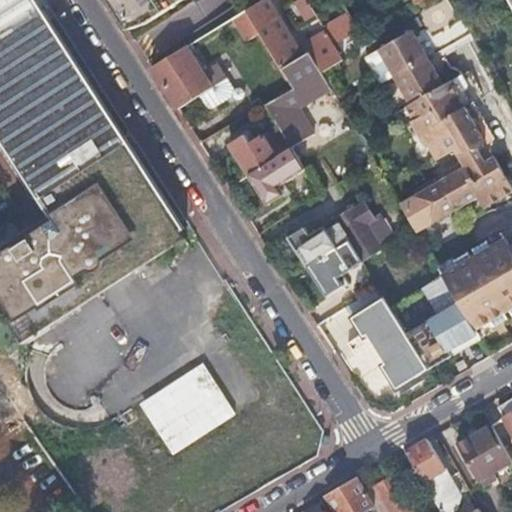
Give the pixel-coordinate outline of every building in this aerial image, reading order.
[(0,263),(0,302),(34,353),(193,251),(188,241),(191,239),(35,0),(0,0),(0,138),(57,226),(0,263)] [(105,0),(126,32),(146,25),(184,0),(105,0)] [(230,20),(244,43),(257,35),(243,12),(230,20)] [(322,27),(325,32),(333,46),(358,34),(347,15),(322,27)] [(453,22),(431,35),(441,55),(464,41),(453,22)] [(481,207),(511,189),(491,156),(482,161),(473,147),(488,138),(459,91),(453,95),(445,81),(438,85),(426,64),(422,58),(414,45),(406,31),(373,51),(406,105),(402,107),(410,120),(407,122),(421,145),(424,143),(434,160),(451,149),(459,162),(411,191),(414,195),(412,196),(429,224),(475,197),(481,207)] [(325,32),(302,44),(307,53),(320,74),(327,69),(342,60),(333,46),(325,32)] [(441,55),(431,35),(427,37),(414,45),(422,58),(426,64),(441,55)] [(342,57),(356,51),(351,40),(337,46),(342,57)] [(302,44),(296,48),(301,57),(307,53),(302,44)] [(198,97),(211,89),(201,73),(185,49),(151,70),(177,111),(198,97)] [(291,89),(264,106),(276,126),(288,144),(296,138),(282,117),(327,87),(320,74),(307,53),(301,57),(279,69),(291,89)] [(211,89),(198,97),(206,109),(211,110),(231,96),(236,101),(242,99),(243,93),(238,89),(233,91),(215,64),(201,73),(211,89)] [(327,69),(320,74),(327,87),(332,94),(337,90),(338,90),(327,69)] [(337,90),(332,94),(337,103),(343,100),(337,90)] [(288,144),(276,126),(249,145),(244,137),(227,148),(246,178),(276,159),(291,149),(288,144)] [(276,159),(246,178),(266,207),(284,195),(280,190),(285,187),(283,184),(304,170),(291,149),(276,159)] [(307,269),(325,297),(342,286),(338,279),(351,271),(350,269),(361,262),(360,261),(379,247),(363,223),(371,217),(361,202),(313,233),(312,231),(307,233),(304,228),(287,240),(307,269)] [(375,214),(371,217),(363,223),(379,247),(392,239),(375,214)] [(511,242),(507,245),(503,237),(488,246),(485,241),(453,260),(456,266),(441,275),(474,330),(511,306),(511,242)] [(382,366),(396,389),(427,370),(377,286),(347,306),(354,317),(352,318),(364,337),(374,331),(392,359),(382,366)] [(364,337),(382,366),(392,359),(374,331),(364,337)] [(511,402),(500,409),(511,430),(511,402)] [(495,474),(511,464),(511,460),(493,428),(457,448),(478,484),(479,483),(483,489),(498,481),(495,474)] [(459,496),(427,441),(421,444),(405,453),(439,511),(453,511),(455,511),(459,496)] [(410,511),(405,503),(391,479),(373,489),(386,511),(410,511)] [(367,511),(373,509),(357,480),(344,488),(325,499),(332,511),(367,511)] [(419,511),(412,499),(405,503),(410,511),(419,511)]
